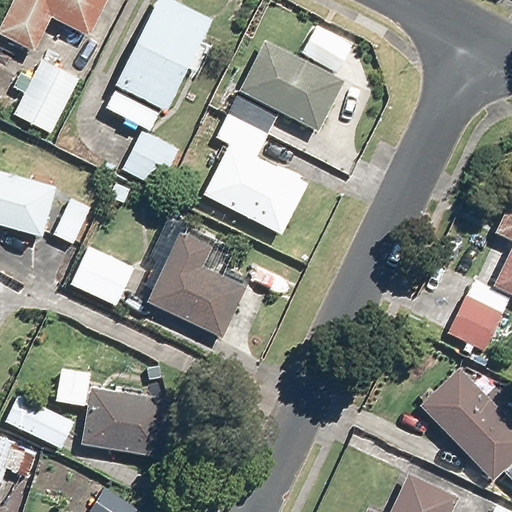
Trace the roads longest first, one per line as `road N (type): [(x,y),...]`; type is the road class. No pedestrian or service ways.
road 1 (residential): [(250,511),(478,42)]
road 2 (unknown): [(299,411),(0,262)]
